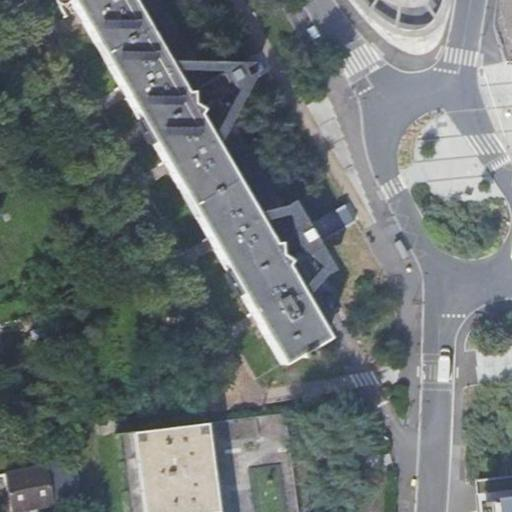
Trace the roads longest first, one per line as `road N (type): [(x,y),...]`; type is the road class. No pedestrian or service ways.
road 1 (unclassified): [(428,511),(437,375),(455,284)]
road 2 (unclassified): [(389,98),(383,146),(393,187),(455,284)]
road 3 (residential): [(389,98),(316,0)]
